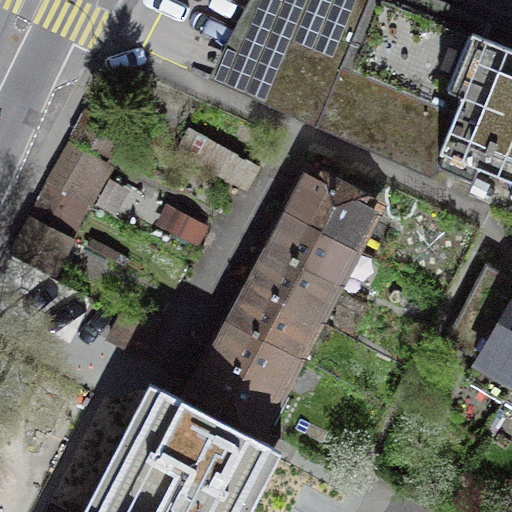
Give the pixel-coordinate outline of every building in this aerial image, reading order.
[(432,178),(443,152),(440,150),(486,38),(393,0),(262,0),(236,51),(264,63),(250,97),(299,118),(432,178)] [(511,48),(486,38),(440,150),(443,152),(444,150),(511,178),(511,48)] [(89,114),(77,136),(99,148),(105,137),(111,126),(89,114)] [(188,132),(177,151),(247,189),(257,171),(238,161),(220,151),(221,149),(188,132)] [(67,143),(47,178),(72,191),(89,200),(98,182),(108,164),(67,143)] [(296,192),(286,211),(355,247),(374,210),(305,173),(296,192)] [(47,178),(28,215),(54,228),(63,210),(72,191),(47,178)] [(276,229),(267,247),(336,283),(355,247),(286,211),(276,229)] [(28,215),(9,251),(52,273),(61,255),(71,237),(54,228),(28,215)] [(257,265),(248,283),(317,319),(336,283),(267,247),(257,265)] [(503,402),(503,401),(511,387),(511,284),(483,267),(446,339),(478,357),(466,379),(503,402)] [(238,301),(229,319),(297,356),(317,319),(248,283),(238,301)] [(156,328),(129,314),(114,341),(142,356),(149,342),(156,328)] [(297,356),(229,319),(200,374),(190,393),(259,429),(297,356)] [(6,359),(0,355),(0,400),(14,408),(33,373),(6,359)] [(511,387),(503,401),(511,405),(511,387)] [(232,511),(265,451),(269,444),(162,389),(158,396),(159,396),(98,511),(232,511)]
